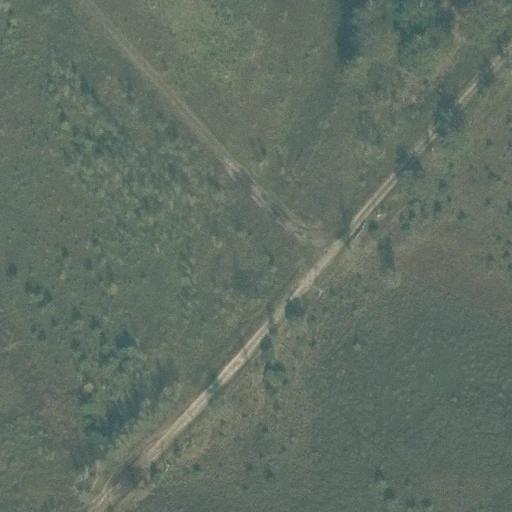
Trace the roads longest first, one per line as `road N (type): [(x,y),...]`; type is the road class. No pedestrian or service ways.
road 1 (track): [(511,41),(328,261),(98,511)]
road 2 (track): [(328,261),(79,0)]
